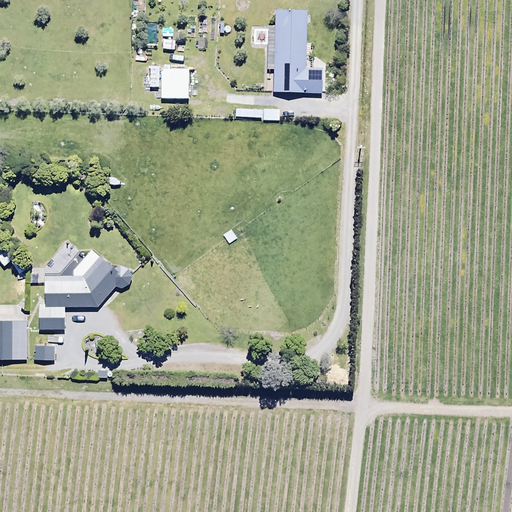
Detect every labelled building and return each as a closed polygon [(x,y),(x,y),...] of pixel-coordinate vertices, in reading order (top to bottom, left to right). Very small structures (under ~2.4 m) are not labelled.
[(308,13),(277,12),(276,27),(270,27),(268,70),(275,71),(274,94),(322,95),(323,70),(306,70),(308,13)] [(280,111),(265,110),(264,121),(279,121),(280,111)] [(67,308),(97,310),(115,289),(116,289),(118,290),(120,290),(122,291),(124,290),(125,290),(127,289),(129,288),(130,287),(131,285),(132,283),(133,282),(133,280),(133,278),(132,276),(131,274),(130,272),(129,271),(127,270),(126,269),(124,269),(122,268),(120,269),(118,269),(95,249),(70,277),(47,278),(48,307),(39,307),(39,330),(66,330),(67,308)] [(4,251),(0,254),(0,263),(2,267),(11,260),(4,251)] [(27,323),(0,323),(0,360),(27,361),(27,323)] [(56,349),(37,348),(36,361),(55,362),(56,349)]
